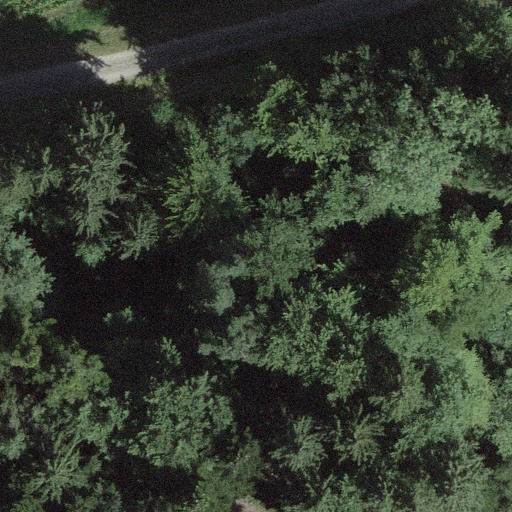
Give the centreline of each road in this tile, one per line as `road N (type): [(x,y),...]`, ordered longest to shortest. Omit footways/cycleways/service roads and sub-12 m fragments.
road 1 (track): [(0,96),(420,0)]
road 2 (track): [(0,331),(241,511)]
